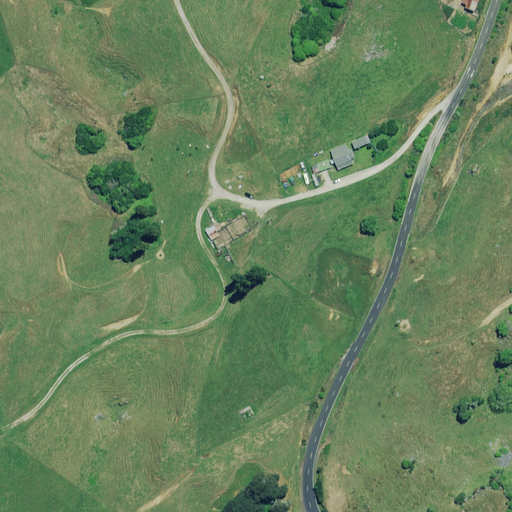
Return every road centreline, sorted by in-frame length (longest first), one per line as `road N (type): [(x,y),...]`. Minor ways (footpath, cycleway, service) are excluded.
road 1 (unclassified): [(307,511),(302,489),(316,423),(496,0)]
road 2 (track): [(461,94),(370,173),(285,203),(248,205),(210,185),(227,107),(173,0)]
road 3 (track): [(217,192),(197,216),(198,246),(218,277),(221,301),(211,318),(187,332),(116,342),(0,432)]
